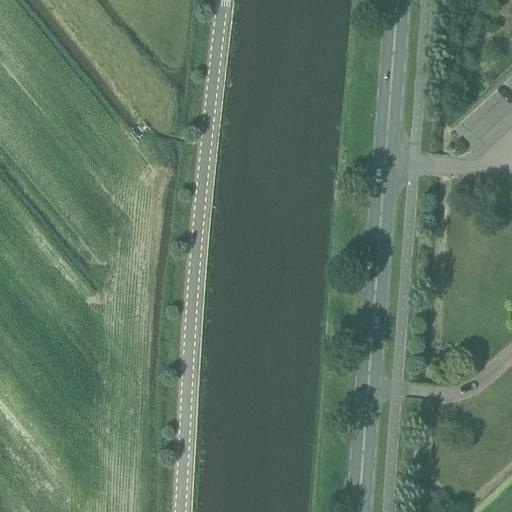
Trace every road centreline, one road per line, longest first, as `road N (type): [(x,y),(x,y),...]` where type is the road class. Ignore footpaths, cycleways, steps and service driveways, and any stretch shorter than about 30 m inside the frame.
road 1 (unclassified): [(180,511),(199,210),(223,0)]
road 2 (secondary): [(360,511),(401,0)]
